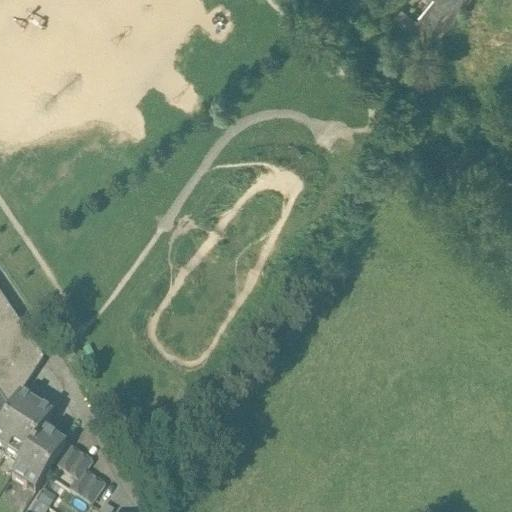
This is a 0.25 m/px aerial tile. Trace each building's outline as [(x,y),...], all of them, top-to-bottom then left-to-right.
[(430,0),(409,26),(429,46),(431,44),(450,20),(465,0),(430,0)] [(0,298),(0,397),(10,412),(20,397),(42,362),(0,298)] [(10,412),(0,427),(0,450),(21,465),(42,433),(52,418),(20,397),(10,412)] [(21,465),(11,479),(35,495),(65,448),(42,433),(21,465)] [(91,464),(71,450),(57,470),(76,483),(78,484),(85,474),(91,464)] [(104,487),(85,474),(78,484),(76,483),(70,493),(90,507),(104,487)]
